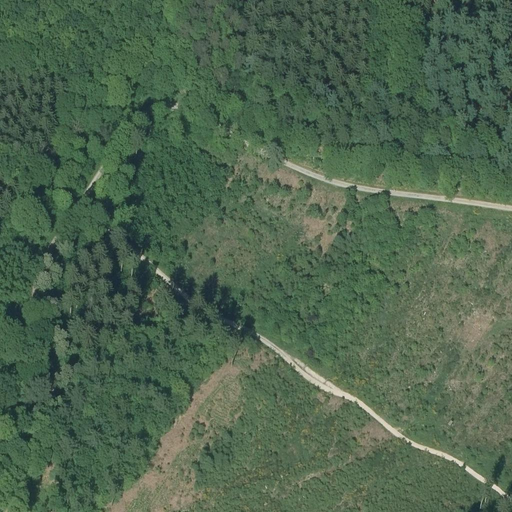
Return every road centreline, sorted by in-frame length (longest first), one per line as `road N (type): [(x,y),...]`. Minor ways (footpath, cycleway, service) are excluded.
road 1 (track): [(511,210),(339,183),(250,145),(191,108),(160,104),(119,138),(37,266),(32,296),(53,368),(52,405),(31,428),(0,438)]
road 2 (unknown): [(511,494),(399,434),(268,340),(199,303),(75,203)]
